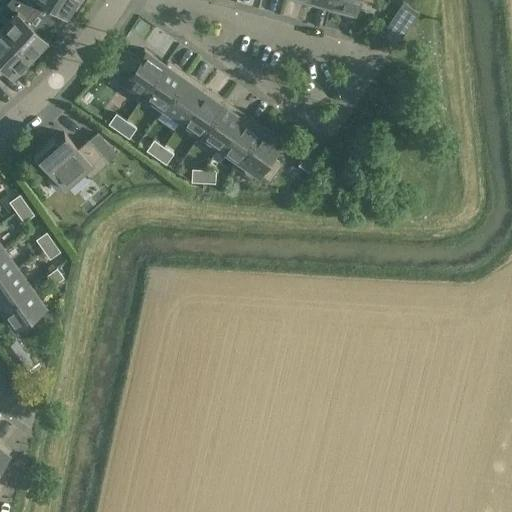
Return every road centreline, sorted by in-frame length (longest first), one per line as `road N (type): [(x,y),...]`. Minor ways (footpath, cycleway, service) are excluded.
road 1 (residential): [(377,55),(329,125),(148,0)]
road 2 (residential): [(179,0),(377,55)]
road 3 (residential): [(0,131),(73,62),(119,0)]
